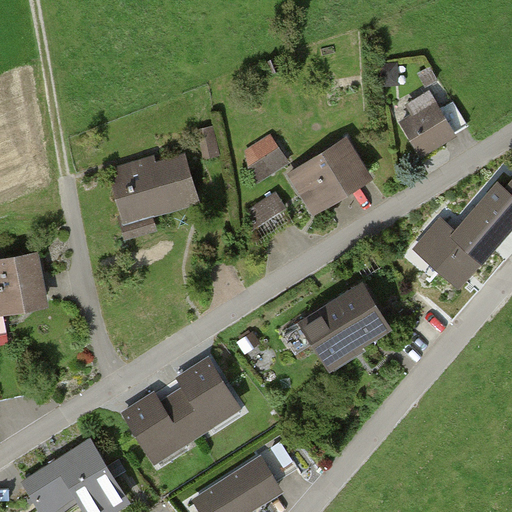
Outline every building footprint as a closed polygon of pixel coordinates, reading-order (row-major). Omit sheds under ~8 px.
[(385,90),(400,89),(399,67),(384,68),(385,90)] [(433,72),(421,77),(427,91),(439,85),(433,72)] [(421,160),(471,128),(455,104),(442,113),(430,95),(409,109),(413,115),(399,124),(421,160)] [(214,126),(199,130),(205,157),(220,153),(214,126)] [(247,152),(254,181),(287,161),(272,138),(247,152)] [(325,202),(368,175),(346,141),(293,174),(304,192),(314,185),(325,202)] [(120,227),(125,244),(158,234),(153,218),(204,203),(189,156),(160,165),(158,158),(108,173),(124,225),(120,227)] [(511,183),(507,189),(499,182),(457,231),(442,219),(423,241),(448,262),(441,269),(460,285),(511,224),(511,183)] [(276,197),(250,212),(259,227),(284,213),(276,197)] [(43,256),(0,262),(0,337),(8,337),(5,315),(51,308),(43,256)] [(350,345),(386,322),(363,285),(304,321),(331,364),(354,350),(350,345)] [(156,394),(127,413),(155,455),(183,437),(186,442),(212,425),(209,421),(238,402),(210,359),(180,378),(190,392),(165,408),(156,394)] [(262,459),(198,500),(205,511),(242,511),(280,488),(275,479),(298,465),(280,438),(258,452),(262,459)] [(91,441),(26,482),(45,511),(68,511),(84,502),(90,511),(110,511),(129,500),(91,441)]
